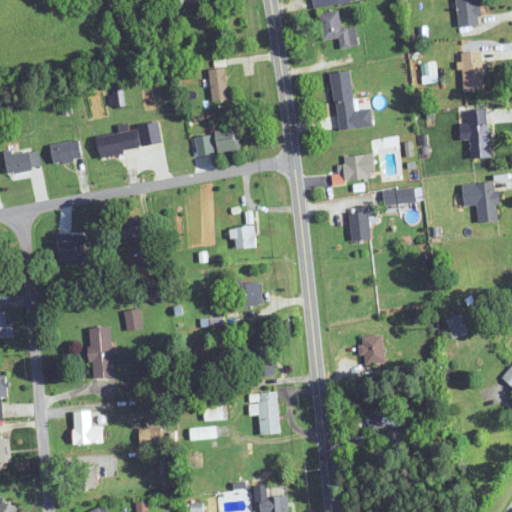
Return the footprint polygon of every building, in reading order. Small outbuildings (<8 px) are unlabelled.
[(478,0),(456,0),(459,26),(480,25),(478,0)] [(341,49),(359,46),(356,27),(341,29),(339,10),(320,13),(324,40),(340,38),(341,49)] [(114,34),(134,31),(132,15),(112,17),(114,34)] [(464,92),(486,91),(484,52),(463,53),(464,92)] [(213,101),(229,99),(225,68),(209,70),(213,101)] [(332,73),(339,131),(374,126),(372,109),(356,111),(351,71),(332,73)] [(468,111),(471,159),(491,158),(488,109),(468,111)] [(240,150),(236,128),(215,132),(219,154),(240,150)] [(136,130),(97,137),(101,158),(140,150),(136,130)] [(53,164),(83,160),(80,141),(50,145),(53,164)] [(30,173),(32,154),(8,151),(6,170),(30,173)] [(333,176),(334,182),(377,178),(375,154),(344,157),(346,175),(333,176)] [(475,185),(479,223),(500,221),(496,182),(475,185)] [(385,205),(417,202),(415,188),(384,191),(385,205)] [(371,240),(369,223),(378,222),(376,206),(349,208),(352,242),(371,240)] [(145,217),(119,222),(122,240),(148,235),(145,217)] [(234,249),(257,247),(255,226),(232,228),(234,249)] [(61,255),(74,260),(70,272),(79,276),(86,257),(81,255),(85,242),(68,236),(61,255)] [(260,279),(236,283),(240,307),(264,303),(260,279)] [(143,329),(141,309),(126,310),(128,330),(143,329)] [(7,324),(6,311),(0,311),(0,337),(14,336),(13,323),(7,324)] [(467,335),(463,315),(448,318),(452,338),(467,335)] [(90,328),(92,377),(113,376),(112,327),(90,328)] [(363,364),(386,363),(384,335),(361,337),(363,364)] [(256,375),(276,375),(275,353),(255,354),(256,375)] [(511,367),(503,378),(511,385),(511,367)] [(0,419),(4,419),(4,400),(8,400),(7,375),(0,375),(0,419)] [(250,415),(261,414),(262,434),(280,434),(279,392),(249,393),(250,415)] [(371,397),(371,429),(389,429),(389,397),(371,397)] [(223,419),(223,407),(205,407),(205,419),(223,419)] [(92,411),(75,411),(75,443),(104,443),(104,427),(92,427),(92,411)] [(140,428),(140,446),(162,446),(162,428),(140,428)] [(0,431),(0,466),(9,466),(4,431),(0,431)] [(75,488),(97,488),(97,466),(75,466),(75,488)] [(289,511),(288,495),(259,498),(261,511),(289,511)] [(0,511),(16,511),(19,504),(0,497),(0,511)]
